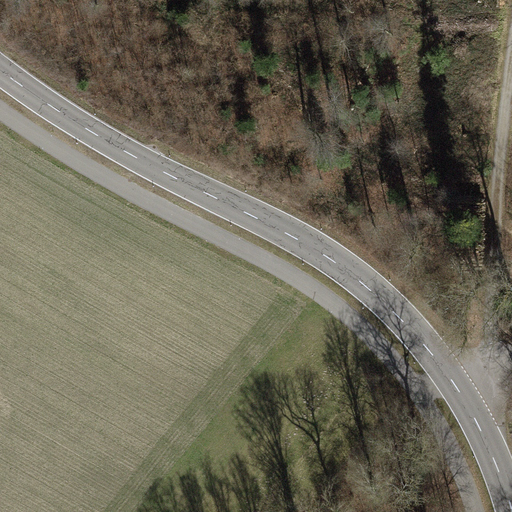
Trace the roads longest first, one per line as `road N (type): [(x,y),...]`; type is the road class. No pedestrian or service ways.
road 1 (tertiary): [(511,507),(451,378),(401,316),(349,270),(79,127),(0,70)]
road 2 (track): [(491,362),(498,219)]
